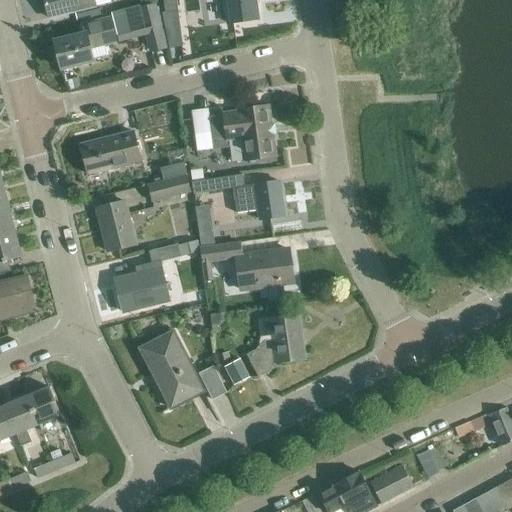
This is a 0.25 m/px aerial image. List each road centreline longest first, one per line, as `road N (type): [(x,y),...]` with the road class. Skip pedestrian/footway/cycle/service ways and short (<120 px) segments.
road 1 (residential): [(409,350),(346,230),(316,48)]
road 2 (residential): [(29,117),(316,48)]
road 3 (residential): [(253,511),(511,388)]
road 4 (residential): [(155,479),(409,350)]
road 5 (residential): [(83,334),(29,117)]
road 6 (residential): [(155,479),(83,334)]
